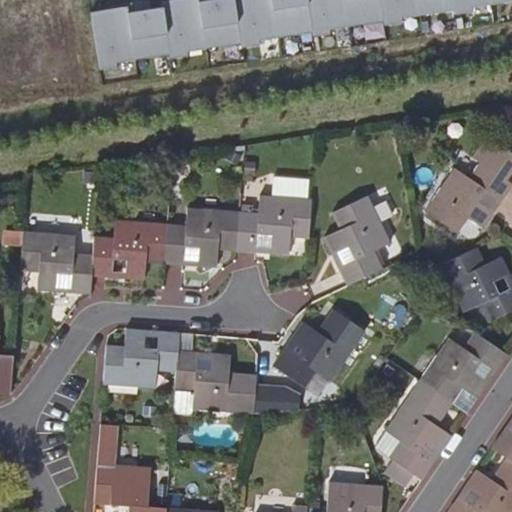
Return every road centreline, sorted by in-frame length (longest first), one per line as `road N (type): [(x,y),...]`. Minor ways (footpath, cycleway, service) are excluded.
road 1 (residential): [(7,427),(75,335),(100,315),(247,317)]
road 2 (residential): [(420,511),(511,378)]
